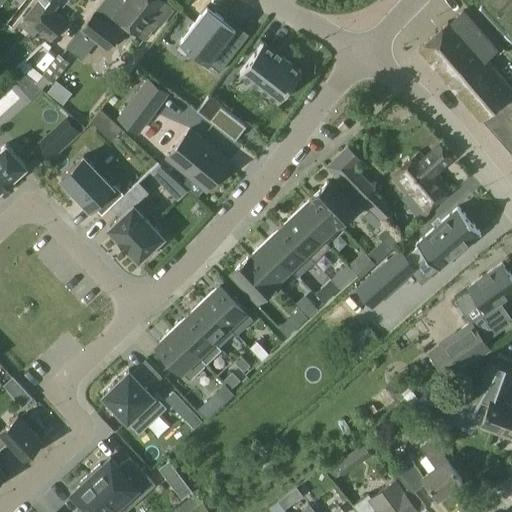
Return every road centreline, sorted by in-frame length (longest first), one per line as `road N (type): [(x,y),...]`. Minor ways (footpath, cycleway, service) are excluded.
road 1 (residential): [(137,311),(204,250),(363,55)]
road 2 (residential): [(1,511),(80,437),(65,382),(137,311)]
road 3 (tertiary): [(511,204),(425,103),(363,55)]
road 4 (residential): [(137,311),(48,216),(30,209),(0,228)]
